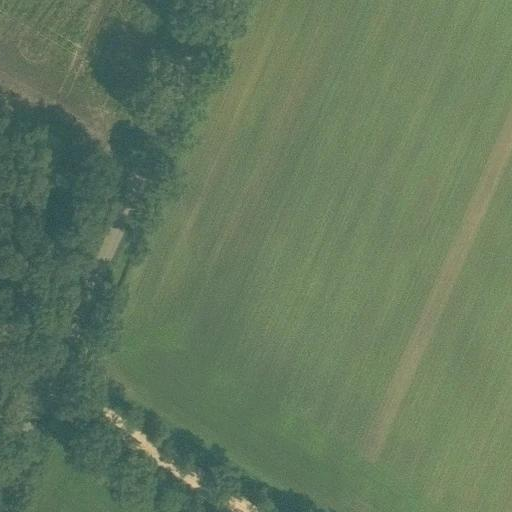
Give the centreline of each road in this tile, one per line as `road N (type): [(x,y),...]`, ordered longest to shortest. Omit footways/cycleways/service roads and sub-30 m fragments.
road 1 (unclassified): [(57,373),(221,0)]
road 2 (track): [(57,373),(267,511)]
road 3 (unclassified): [(0,504),(57,373)]
